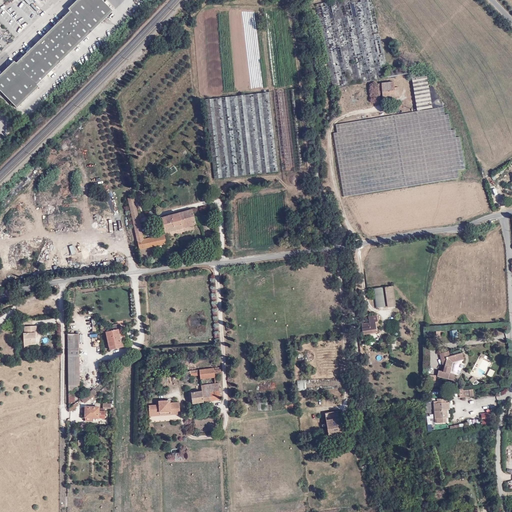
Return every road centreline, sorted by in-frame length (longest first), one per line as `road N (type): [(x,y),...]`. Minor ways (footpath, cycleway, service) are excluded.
road 1 (unclassified): [(511,210),(461,227),(272,256),(62,278),(0,297)]
road 2 (track): [(374,0),(406,62),(403,96),(335,117),(330,138),(341,212),(363,241)]
